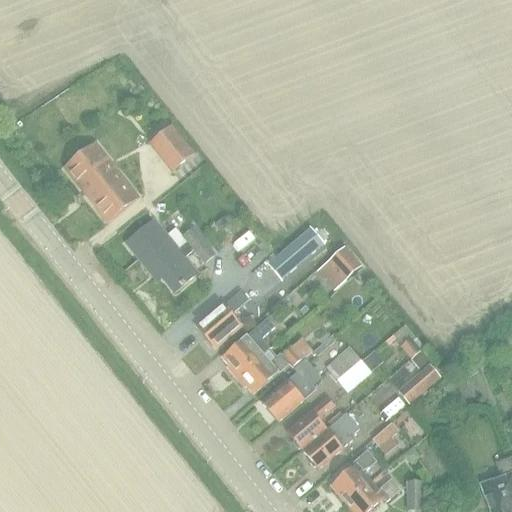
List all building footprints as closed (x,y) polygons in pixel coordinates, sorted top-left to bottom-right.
[(150,146),(171,172),(193,155),(172,128),(150,146)] [(139,199),(96,146),(65,171),(108,224),(139,199)] [(220,220),(214,225),(220,234),(227,229),(220,220)] [(197,275),(191,268),(184,260),(193,252),(204,265),(214,257),(193,231),(183,239),(187,245),(178,252),(168,238),(154,222),(126,245),(151,276),(156,273),(174,295),(197,275)] [(311,229),(268,267),(281,282),(324,245),(311,229)] [(244,241),(226,257),(232,264),(250,248),(244,241)] [(360,266),(345,248),(330,260),(345,278),(360,266)] [(249,267),(238,276),(248,289),(259,280),(249,267)] [(231,317),(248,303),(241,294),(198,330),(214,350),(240,329),(231,317)] [(261,327),(223,360),(229,367),(227,369),(236,379),(262,358),(270,351),(261,341),(268,335),(274,329),(267,321),(261,327)] [(405,327),(393,337),(402,348),(400,349),(411,362),(420,354),(425,350),(405,327)] [(323,331),(315,337),(322,346),(330,339),(323,331)] [(322,346),(316,351),(322,358),(339,344),(333,337),(330,339),(322,346)] [(291,350),(301,362),(312,352),(303,340),(291,350)] [(262,358),(236,379),(245,390),(247,388),(254,397),(289,367),(292,370),(301,362),(291,350),(282,358),(280,356),(276,359),(270,351),(262,358)] [(338,384),(362,364),(351,352),(328,371),(338,384)] [(420,354),(411,362),(418,370),(427,362),(420,354)] [(362,364),(338,384),(349,396),(372,376),(362,364)] [(430,365),(398,393),(410,406),(441,378),(430,365)] [(294,392),(313,376),(306,368),(288,384),(287,383),(262,405),(278,425),(304,403),(294,392)] [(303,454),(328,432),(320,423),(335,410),(327,401),(287,435),(303,454)] [(345,417),(328,432),(303,454),(318,472),(343,451),(355,440),(352,437),(357,432),(345,417)] [(398,432),(392,425),(372,442),(379,449),(398,432)] [(332,488),(346,505),(370,485),(364,477),(367,474),(366,473),(377,465),(368,454),(353,465),(355,469),(332,488)] [(511,511),(511,465),(510,461),(495,466),(501,481),(482,488),(487,502),(488,501),(491,511),(511,511)] [(370,485),(346,505),(352,511),(372,511),(383,503),(386,506),(401,493),(391,481),(377,494),(370,485)] [(409,511),(423,511),(422,483),(408,483),(409,511)]
